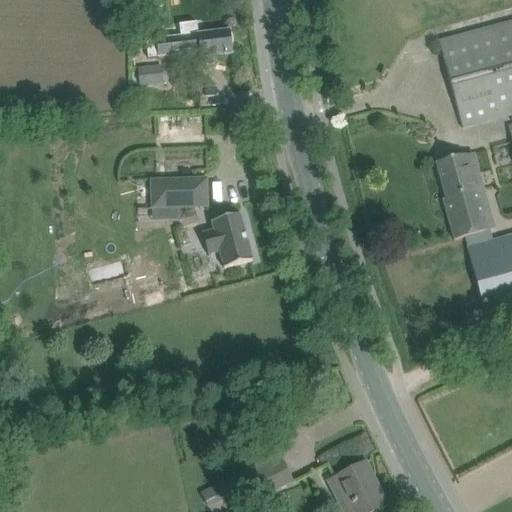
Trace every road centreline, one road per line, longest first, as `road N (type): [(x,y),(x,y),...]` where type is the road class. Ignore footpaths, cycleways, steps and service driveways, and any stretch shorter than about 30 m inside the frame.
road 1 (secondary): [(441,511),(354,333),(321,235),(275,0)]
road 2 (track): [(382,397),(511,335)]
